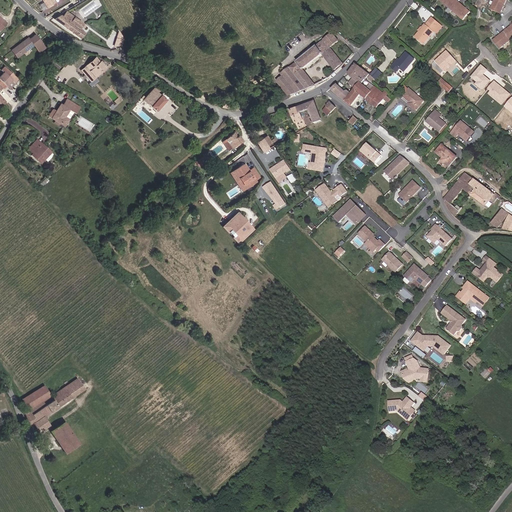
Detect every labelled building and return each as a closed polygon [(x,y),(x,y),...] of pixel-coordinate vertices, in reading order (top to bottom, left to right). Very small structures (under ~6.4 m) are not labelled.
[(41,0),(47,8),(52,5),(50,2),(53,0),(52,0),(41,0)] [(458,18),(465,9),(463,7),(454,0),(438,0),(447,8),(449,6),(452,8),(455,11),(453,13),(458,18)] [(493,0),(490,9),(495,11),(500,13),(505,0),(493,0)] [(468,11),(465,9),(458,18),(461,20),(468,11)] [(80,29),(83,25),(67,13),(63,17),(61,15),(54,19),(80,38),(84,33),(80,29)] [(426,24),(420,31),(415,36),(423,43),(440,24),(432,17),(426,24)] [(443,26),(440,24),(434,30),(437,33),(443,26)] [(511,35),(511,24),(495,38),(492,41),(499,49),(507,43),(505,40),(508,38),(511,35)] [(359,35),(365,39),(374,27),(371,25),(363,34),(361,32),(359,35)] [(374,27),(365,39),(368,41),(377,29),(374,27)] [(345,67),(330,47),(338,41),(332,33),(282,73),(284,76),(278,80),(289,95),(315,85),(303,69),(323,53),(338,73),(345,67)] [(28,39),(11,50),(16,58),(33,47),(36,52),(43,48),(36,37),(29,41),(28,39)] [(455,61),(446,51),(435,61),(444,71),(448,68),(446,66),(450,62),(452,64),(455,61)] [(415,59),(407,53),(401,61),(397,66),(395,63),(391,68),(397,72),(401,68),(405,72),(415,59)] [(64,65),(68,60),(63,55),(59,60),(64,65)] [(89,81),(104,68),(99,63),(98,63),(93,59),(80,70),(89,81)] [(362,84),(366,78),(369,73),(357,64),(356,63),(348,73),(354,78),(360,82),(362,84)] [(4,65),(1,68),(4,71),(0,74),(0,84),(3,87),(12,79),(14,81),(17,79),(4,65)] [(489,80),(483,75),(486,70),(481,65),(471,77),(477,82),(475,84),(482,90),(489,80)] [(381,72),(376,67),(370,73),(375,78),(381,72)] [(355,88),(360,82),(354,78),(350,83),(355,88)] [(366,99),(375,86),(366,78),(362,84),(360,82),(355,88),(355,89),(361,94),(360,94),(366,99)] [(447,84),(442,79),(441,80),(438,84),(443,88),(447,84)] [(510,94),(503,89),(503,90),(496,85),(497,84),(494,81),(488,89),(491,91),(489,94),(501,104),(510,94)] [(351,94),(347,90),(346,91),(337,84),(332,89),(346,101),(351,94)] [(452,88),(447,84),(443,88),(448,93),(452,88)] [(375,86),(366,99),(377,107),(385,99),(389,103),(392,99),(386,93),(385,94),(375,86)] [(422,101),(409,88),(402,96),(409,102),(407,104),(414,110),(422,101)] [(152,89),(141,100),(154,111),(164,100),(152,89)] [(65,116),(70,109),(74,111),(76,113),(79,108),(75,105),(76,103),(67,98),(63,105),(61,103),(57,110),(52,117),(66,125),(70,119),(65,116)] [(298,127),(313,122),(314,123),(321,121),(314,102),(290,110),(298,127)] [(328,116),(336,107),(330,102),(323,110),(328,116)] [(70,119),(74,111),(70,109),(65,116),(70,119)] [(438,119),(432,114),(427,119),(433,125),(432,127),(439,132),(445,125),(438,119)] [(353,126),(358,121),(354,117),(349,121),(353,126)] [(433,125),(427,119),(424,122),(431,128),(432,127),(433,125)] [(466,141),(474,132),(467,127),(466,129),(458,123),(449,133),(455,138),(458,135),(459,134),(460,135),(460,136),(466,141)] [(233,147),(243,140),(235,130),(223,141),(224,142),(225,144),(228,141),(233,147)] [(266,135),(263,137),(268,147),(271,144),(271,143),(275,140),(273,137),(270,139),(266,135)] [(263,137),(256,141),(263,152),(269,148),(269,147),(268,147),(263,137)] [(37,158),(36,160),(41,163),(50,152),(35,140),(27,149),(37,158)] [(381,155),(367,143),(360,151),(374,163),(381,155)] [(323,158),(323,156),(324,155),(326,149),(304,145),(303,151),(312,153),(311,156),(313,159),(312,164),(315,164),(314,170),(321,171),(324,159),(323,158)] [(457,158),(443,146),(436,154),(443,160),(441,161),(449,168),(457,158)] [(405,159),(402,157),(386,172),(393,180),(410,164),(409,163),(405,159)] [(290,168),(284,159),(270,169),(276,177),(283,172),(290,168)] [(260,177),(253,168),(249,171),(246,165),(242,164),(230,172),(233,177),(237,174),(246,188),(256,181),(255,180),(260,177)] [(283,172),(276,177),(279,182),(287,177),(283,172)] [(497,201),(498,199),(466,173),(444,199),(445,203),(449,211),(454,217),(471,196),(485,207),(492,198),(497,201)] [(246,188),(237,174),(233,177),(242,191),(246,188)] [(408,203),(421,188),(413,181),(400,195),(408,203)] [(265,186),(263,187),(277,208),(284,203),(271,182),(265,186)] [(337,201),(325,184),(316,190),(328,208),(337,201)] [(347,192),(341,185),(335,190),(340,197),(347,192)] [(364,216),(358,210),(357,211),(354,208),(356,207),(350,201),(333,218),(339,224),(348,214),(351,217),(350,218),(356,224),(364,216)] [(508,215),(502,211),(491,225),(498,229),(508,215)] [(240,235),(231,225),(234,222),(232,220),(236,217),(235,217),(240,212),(239,212),(225,225),(239,241),(249,232),(247,231),(244,234),(243,232),(240,235)] [(254,229),(240,212),(235,217),(236,217),(232,220),(234,222),(231,225),(240,235),(243,232),(244,234),(247,231),(248,231),(249,233),(254,229)] [(511,217),(509,216),(502,230),(511,231),(511,217)] [(452,240),(437,225),(434,228),(435,229),(427,237),(435,244),(438,240),(446,247),(452,240)] [(385,246),(380,241),(378,242),(373,237),(374,236),(366,228),(359,235),(367,243),(365,245),(373,253),(376,250),(379,253),(385,246)] [(342,246),(335,253),(340,257),(346,251),(342,246)] [(407,251),(403,256),(409,262),(414,257),(407,251)] [(402,266),(396,260),(394,259),(394,258),(390,254),(383,261),(396,273),(402,266)] [(495,265),(485,258),(482,262),(486,265),(480,273),(479,273),(476,277),(484,283),(487,279),(490,278),(497,283),(502,276),(492,269),(495,265)] [(428,278),(421,272),(420,273),(414,267),(405,277),(412,284),(415,280),(421,285),(428,278)] [(489,300),(468,284),(465,288),(466,289),(465,291),(463,290),(460,294),(461,295),(458,300),(464,304),(468,300),(467,299),(469,296),(483,307),(489,300)] [(469,296),(467,299),(468,300),(464,304),(466,306),(471,300),(476,304),(477,303),(469,296)] [(467,322),(447,308),(442,316),(451,323),(452,323),(453,325),(452,325),(447,331),(455,337),(458,333),(459,334),(461,333),(463,330),(462,329),(462,328),(467,322)] [(425,340),(419,336),(412,345),(425,354),(428,349),(434,350),(444,357),(451,349),(439,340),(427,339),(427,340),(425,340)] [(419,366),(416,363),(409,366),(410,371),(411,372),(413,373),(411,374),(404,376),(405,381),(409,384),(419,382),(423,383),(423,385),(428,386),(430,373),(420,372),(419,371),(421,371),(419,366)] [(489,375),(492,371),(487,368),(482,374),(485,377),(488,374),(489,375)] [(28,411),(52,395),(44,385),(23,399),(29,408),(27,409),(28,411)] [(23,411),(29,425),(34,423),(39,432),(49,426),(44,416),(74,395),(66,385),(52,395),(28,411),(27,409),(23,411)] [(399,412),(406,419),(409,417),(412,419),(417,414),(413,411),(413,412),(402,403),(391,403),(390,412),(399,412)] [(56,436),(68,426),(65,422),(52,430),(56,436)] [(68,426),(56,436),(62,446),(74,436),(68,426)] [(74,436),(62,446),(66,453),(80,444),(74,436)]
